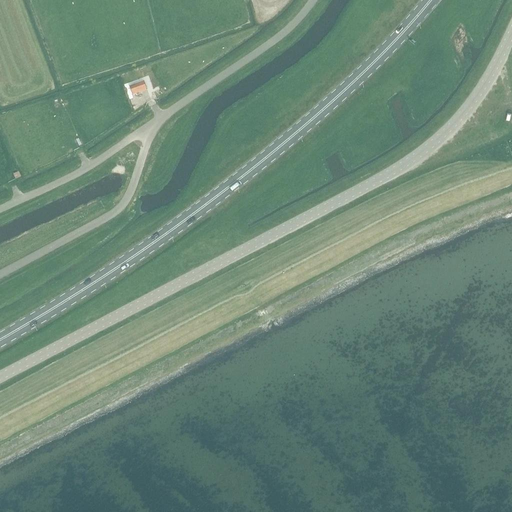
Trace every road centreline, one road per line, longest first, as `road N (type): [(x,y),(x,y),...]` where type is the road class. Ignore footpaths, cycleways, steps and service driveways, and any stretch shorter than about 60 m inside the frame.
road 1 (unclassified): [(0,376),(397,169),(460,116),(511,32)]
road 2 (primary): [(0,339),(135,255),(262,160),(429,0)]
road 3 (unclassified): [(0,274),(114,212),(132,187),(151,123)]
road 4 (unclassified): [(151,123),(270,43),(312,0)]
road 5 (track): [(397,169),(500,136),(511,118),(501,53)]
road 6 (unclassified): [(0,209),(79,172),(151,123)]
